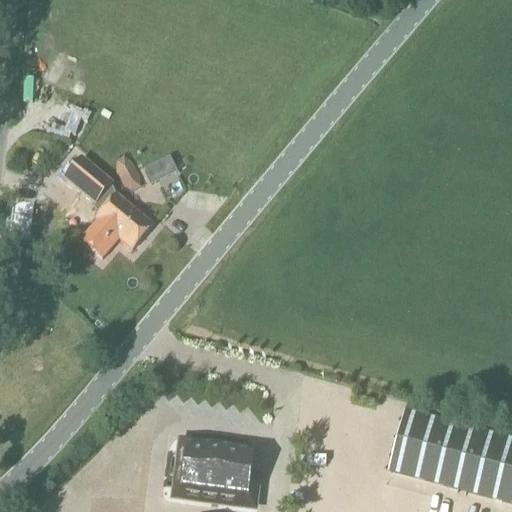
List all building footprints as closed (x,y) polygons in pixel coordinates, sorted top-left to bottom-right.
[(117,173),(119,178),(124,188),(133,193),(140,190),(140,181),(140,180),(132,166),(125,160),(117,164),(117,173)] [(97,222),(98,223),(81,243),(102,261),(119,241),(132,252),(152,227),(117,198),(112,204),(105,197),(113,187),(82,162),(66,181),(105,213),(97,222)] [(160,184),(161,183),(153,167),(144,172),(149,182),(151,188),(160,184)] [(187,209),(192,199),(178,193),(174,203),(187,209)] [(4,204),(5,226),(27,225),(26,203),(4,204)] [(166,234),(185,236),(186,218),(167,217),(166,234)] [(27,242),(23,241),(8,238),(3,267),(5,267),(4,276),(13,278),(14,269),(22,270),(27,242)] [(138,290),(145,281),(116,259),(109,267),(138,290)] [(511,511),(511,441),(441,421),(421,492),(493,511),(511,511)] [(174,499),(254,509),(259,467),(246,465),(248,449),(182,441),(174,499)]
